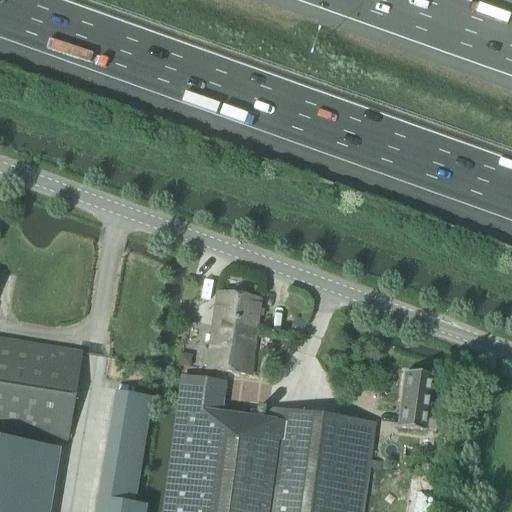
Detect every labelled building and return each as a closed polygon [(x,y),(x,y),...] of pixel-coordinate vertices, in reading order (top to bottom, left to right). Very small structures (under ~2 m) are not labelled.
[(260,300),(216,294),(205,371),(249,378),(260,300)] [(294,320),(288,335),(300,340),(306,325),(294,320)] [(0,432),(66,443),(81,354),(0,340),(0,432)] [(399,411),(398,417),(397,429),(425,433),(425,432),(435,434),(438,414),(428,412),(433,378),(404,374),(400,404),(399,410),(399,411)] [(374,426),(267,411),(265,422),(220,416),(224,385),(184,380),(166,511),(362,511),(368,472),(397,477),(402,438),(373,434),(374,426)] [(143,511),(144,508),(132,506),(149,401),(114,395),(94,511),(143,511)] [(83,408),(74,406),(69,442),(78,443),(83,408)] [(0,511),(41,511),(51,449),(0,440),(0,511)]
